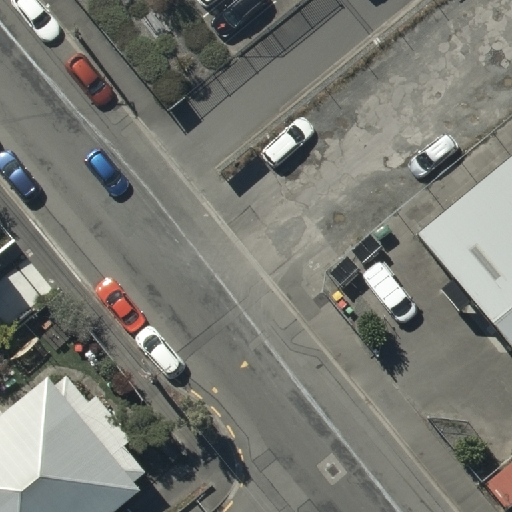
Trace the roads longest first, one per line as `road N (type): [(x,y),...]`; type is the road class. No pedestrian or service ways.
road 1 (unclassified): [(197,302),(511,44)]
road 2 (residential): [(0,55),(197,302)]
road 3 (residential): [(197,302),(337,474)]
